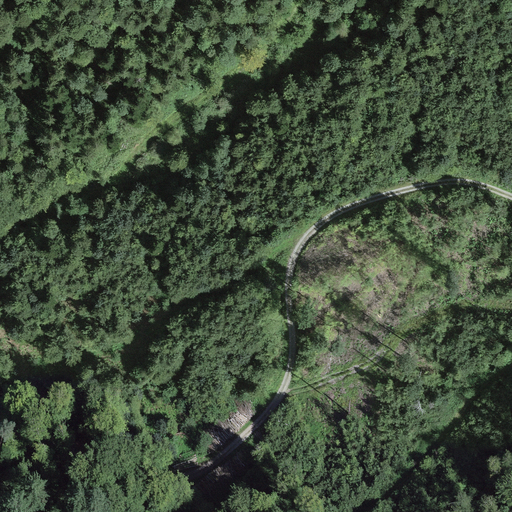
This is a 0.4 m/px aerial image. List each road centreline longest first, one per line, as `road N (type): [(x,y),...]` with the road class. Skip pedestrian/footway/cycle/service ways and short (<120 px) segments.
road 1 (track): [(511,197),(446,178),(335,211),(297,244),(288,284),(294,346),(282,396),(215,461),(182,477),(133,475),(0,429)]
road 2 (track): [(511,365),(368,511)]
